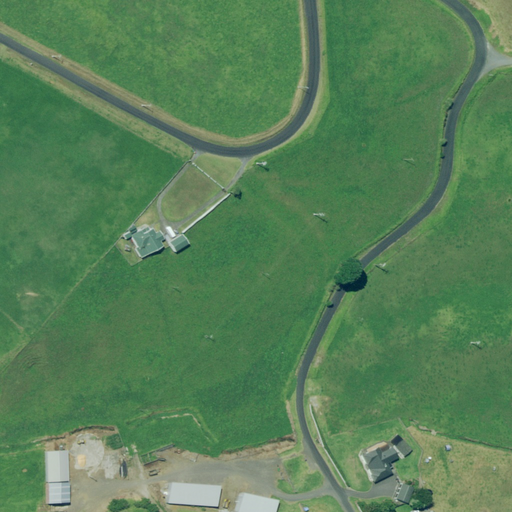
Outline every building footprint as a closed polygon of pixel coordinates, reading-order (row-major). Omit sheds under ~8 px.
[(128,230),(129,232),(123,236),(126,240),(131,237),(136,247),(133,248),(139,258),(161,246),(158,241),(162,239),(158,231),(153,233),(151,229),(149,230),(146,224),(136,230),(134,226),(128,230)] [(186,245),(181,235),(168,243),(173,253),(186,245)] [(116,258),(110,251),(102,258),(108,265),(116,258)] [(140,265),(136,257),(128,261),(131,269),(140,265)] [(412,450),(398,435),(391,441),(404,457),(412,450)] [(383,452),(381,448),(363,456),(374,481),(391,474),(386,463),(397,458),(393,448),(383,452)] [(68,481),(67,451),(47,452),(48,482),(68,481)] [(312,477),(304,461),(286,470),(294,486),(312,477)] [(70,503),(69,483),(48,484),(48,504),(70,503)] [(413,488),(402,484),(396,499),(407,503),(413,488)] [(274,511),(277,501),(243,494),(238,511),(274,511)]
